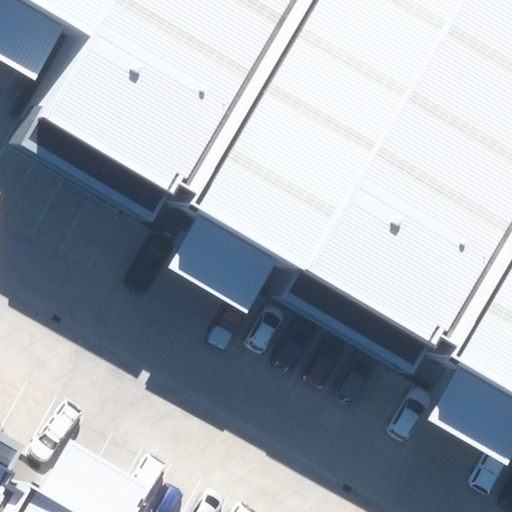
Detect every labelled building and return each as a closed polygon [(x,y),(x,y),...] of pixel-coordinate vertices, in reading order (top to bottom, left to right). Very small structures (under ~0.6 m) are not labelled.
[(26,112),(184,202),(301,0),(28,0),(75,26),(26,112)] [(511,0),(301,0),(184,202),(447,351),(511,238),(511,0)] [(511,238),(447,351),(511,388),(511,238)] [(0,475),(10,460),(0,453),(0,475)] [(96,511),(10,460),(0,475),(0,511),(96,511)]
